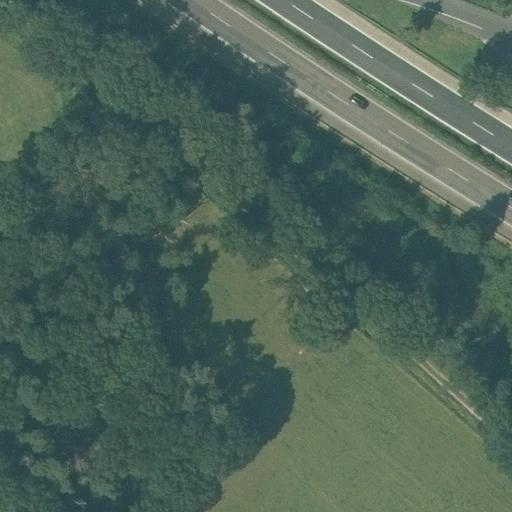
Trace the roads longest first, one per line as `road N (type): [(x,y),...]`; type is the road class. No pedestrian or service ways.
road 1 (track): [(511,447),(8,0)]
road 2 (motorway): [(177,0),(511,221)]
road 3 (motorway): [(511,149),(284,0)]
